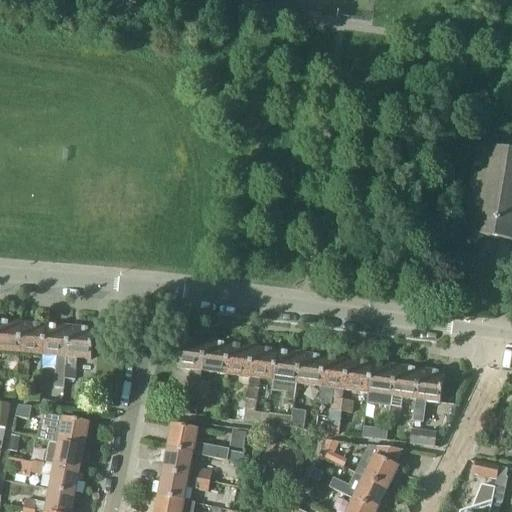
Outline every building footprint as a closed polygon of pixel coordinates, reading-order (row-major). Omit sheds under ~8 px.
[(504,148),(502,148),(502,151),(477,147),(460,247),(480,250),(482,237),(511,242),(511,239),(511,148),(509,147),(508,147),(506,147),(504,148)] [(0,321),(0,353),(7,354),(4,398),(15,399),(16,388),(18,365),(19,355),(22,323),(0,321)] [(22,323),(19,355),(42,357),(45,325),(22,323)] [(45,325),(42,357),(56,358),(54,389),(64,390),(65,381),(64,381),(69,327),(45,325)] [(69,327),(64,381),(65,381),(75,382),(77,360),(91,361),(94,329),(69,327)] [(182,339),(178,370),(190,372),(187,394),(199,395),(199,394),(201,383),(202,373),(206,342),(182,339)] [(206,342),(202,373),(226,376),(230,345),(206,342)] [(230,345),(226,376),(239,378),(238,388),(248,389),(249,379),(250,379),(254,348),(230,345)] [(248,389),(247,400),(257,402),(260,381),(274,383),(278,351),(254,348),(250,379),(249,379),(248,389)] [(278,351),(274,383),(286,384),(284,394),(285,394),(284,406),(294,407),(297,386),(298,386),(302,354),(278,351)] [(302,354),(298,386),(321,389),(326,357),(302,354)] [(326,357),(321,389),(334,391),(345,392),(349,361),(326,357)] [(349,361),(345,392),(368,395),(369,395),(373,364),(349,361)] [(368,395),(367,405),(390,408),(391,408),(392,398),(394,399),(398,367),(373,364),(369,395),(368,395)] [(29,366),(18,365),(16,388),(21,388),(21,379),(26,380),(26,377),(28,378),(29,366)] [(398,367),(394,399),(415,401),(417,402),(421,370),(398,367)] [(415,401),(413,423),(424,424),(427,402),(442,404),(445,373),(421,370),(417,402),(415,401)] [(236,399),(247,400),(248,389),(238,388),(237,388),(236,399)] [(244,424),(243,424),(254,426),(256,414),(257,402),(247,400),(244,424)] [(342,414),(344,414),(345,402),(332,400),(330,412),(327,427),(339,429),(342,414)] [(354,403),(345,402),(344,414),(352,415),(354,403)] [(0,404),(0,429),(6,430),(10,406),(0,404)] [(17,413),(15,419),(29,421),(32,408),(19,407),(17,413)] [(391,408),(390,408),(389,420),(391,420),(399,421),(401,409),(391,408)] [(209,410),(208,419),(219,420),(220,411),(209,410)] [(303,431),(305,414),(293,413),(291,429),(303,431)] [(45,417),(43,426),(50,428),(48,441),(49,442),(85,449),(89,425),(63,420),(45,417)] [(172,426),(167,451),(194,456),(214,460),(227,463),(229,452),(206,448),(206,447),(196,445),(195,445),(198,431),(172,426)] [(233,431),(229,448),(243,451),(246,434),(233,431)] [(386,442),(387,433),(378,431),(377,441),(386,442)] [(412,431),(410,445),(433,448),(435,434),(412,431)] [(9,452),(17,454),(20,439),(12,437),(9,452)] [(49,442),(44,466),(80,473),(85,449),(49,442)] [(365,452),(355,475),(363,479),(364,479),(363,480),(387,492),(399,469),(395,467),(402,452),(368,448),(365,452)] [(167,451),(163,474),(198,481),(200,471),(191,470),(192,468),(194,456),(167,451)] [(9,459),(6,474),(16,476),(27,478),(29,479),(30,473),(32,464),(9,459)] [(472,462),(469,476),(494,481),(496,467),(472,462)] [(32,464),(30,473),(52,477),(49,491),(75,496),(80,473),(44,466),(32,463),(32,464)] [(313,470),(309,478),(318,482),(322,474),(313,470)] [(200,471),(198,481),(210,483),(212,474),(200,471)] [(163,474),(158,498),(184,503),(184,502),(187,489),(208,493),(210,483),(198,481),(163,474)] [(495,489),(490,511),(498,511),(500,505),(502,506),(508,479),(497,477),(495,489)] [(349,488),(344,496),(353,501),(353,502),(373,511),(377,511),(387,492),(363,480),(358,492),(349,488)] [(314,499),(321,485),(310,481),(304,494),(314,499)] [(462,511),(490,511),(495,489),(481,486),(472,509),(462,511)] [(49,491),(45,511),(72,511),(75,496),(49,491)] [(158,498),(155,511),(192,511),(194,505),(184,502),(184,503),(158,498)] [(26,500),(24,510),(31,511),(35,511),(37,503),(37,502),(26,500)] [(298,501),(292,511),(309,511),(312,508),(298,501)] [(373,511),(353,502),(347,511),(373,511)]
